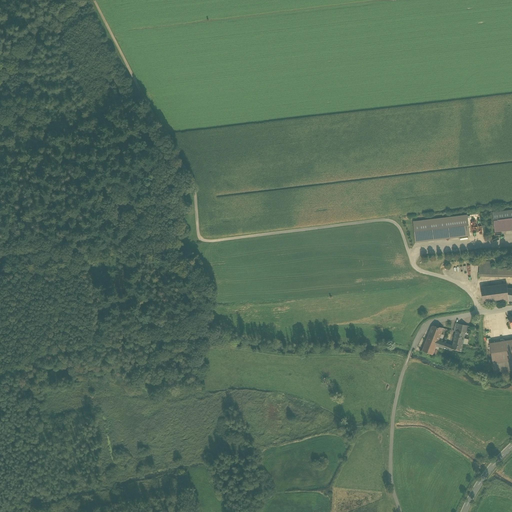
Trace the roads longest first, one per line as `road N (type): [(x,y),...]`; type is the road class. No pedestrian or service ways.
road 1 (unclassified): [(195,188),(198,237),(207,241),(392,222),(413,264),(456,282),(479,313)]
road 2 (track): [(94,0),(195,188)]
road 3 (unclassified): [(399,511),(389,476),(390,430),(408,357)]
